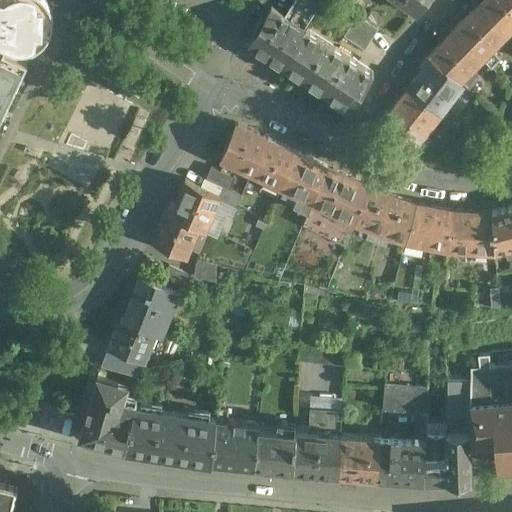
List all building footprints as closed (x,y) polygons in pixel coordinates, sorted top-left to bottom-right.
[(0,0),(0,45),(3,47),(6,41),(13,44),(19,45),(24,45),(29,44),(33,43),(36,42),(39,40),(42,37),(45,35),(48,31),(49,28),(51,24),(52,22),(52,18),(52,14),(52,10),(51,6),(51,4),(49,1),(49,0),(0,0)] [(321,0),(292,0),(290,4),(296,7),(297,7),(311,16),(321,0)] [(424,0),(395,0),(400,3),(401,2),(416,12),(424,0)] [(511,0),(482,0),(479,3),(507,32),(511,27),(511,0)] [(479,3),(454,28),(482,56),(507,32),(479,3)] [(290,18),(270,6),(260,23),(248,41),(272,56),(282,62),(304,27),(311,16),(297,7),(296,7),(290,18)] [(376,27),(356,14),(343,35),(363,48),(376,27)] [(373,70),(304,27),(282,62),(312,81),(349,104),(362,85),(373,70)] [(454,28),(429,53),(427,52),(462,80),(462,79),(460,78),(482,56),(454,28)] [(3,47),(0,45),(0,114),(27,58),(3,47)] [(462,80),(427,52),(420,60),(424,63),(409,82),(440,107),(462,80)] [(440,107),(409,82),(379,119),(400,135),(402,133),(413,141),(440,107)] [(267,131),(235,116),(219,151),(251,165),(267,131)] [(296,144),(267,131),(251,165),(281,178),(296,144)] [(327,157),(296,144),(281,178),(311,191),(327,157)] [(368,176),(327,157),(311,191),(354,211),(368,176)] [(234,170),(211,159),(206,170),(221,177),(229,181),(234,170)] [(217,186),(185,172),(172,202),(172,203),(200,216),(206,219),(206,218),(217,223),(224,207),(213,203),(218,191),(219,187),(217,186)] [(415,192),(368,176),(354,211),(405,228),(415,192)] [(229,181),(221,177),(217,186),(219,187),(218,191),(236,199),(241,187),(229,181)] [(434,195),(415,192),(405,228),(427,232),(434,195)] [(453,199),(434,195),(427,232),(448,236),(453,199)] [(511,195),(491,201),(494,238),(495,238),(495,237),(505,234),(507,240),(511,238),(511,195)] [(200,216),(172,203),(172,202),(165,199),(151,230),(186,246),(200,216)] [(472,200),(453,199),(448,236),(470,237),(472,200)] [(491,201),(472,200),(470,237),(494,238),(491,201)] [(216,256),(198,250),(194,267),(216,272),(216,256)] [(191,266),(168,256),(163,269),(186,277),(191,266)] [(505,267),(496,268),(497,279),(506,278),(505,267)] [(179,283),(141,268),(124,312),(152,323),(162,327),(179,283)] [(124,312),(120,311),(108,340),(140,353),(152,323),(124,312)] [(346,341),(298,336),(297,358),(345,363),(346,341)] [(511,351),(476,354),(479,389),(477,389),(479,420),(480,436),(501,434),(503,457),(511,456),(511,351)] [(128,384),(96,375),(96,376),(97,377),(88,405),(78,438),(124,451),(136,398),(125,395),(128,384)] [(470,377),(448,377),(447,393),(446,411),(446,420),(469,420),(470,377)] [(447,378),(427,378),(427,385),(428,385),(427,389),(427,390),(447,393),(447,378)] [(415,384),(383,382),(382,397),(381,409),(416,410),(428,411),(428,408),(427,408),(427,390),(427,389),(428,385),(427,385),(422,385),(422,381),(416,380),(415,384)] [(447,393),(427,390),(427,408),(428,408),(446,411),(447,393)] [(169,458),(174,412),(136,406),(138,399),(136,398),(124,451),(169,458)] [(259,424),(226,420),(228,410),(217,409),(216,418),(211,464),(254,468),(258,429),(259,424)] [(342,412),(309,409),(307,433),(340,436),(342,412)] [(415,441),(379,439),(377,478),(424,482),(426,432),(427,432),(428,411),(416,410),(415,441)] [(174,412),(169,458),(211,464),(216,418),(174,412)] [(469,431),(451,432),(450,427),(446,427),(445,432),(446,481),(470,481),(469,431)] [(295,432),(258,429),(254,468),(293,472),(295,432)] [(307,433),(295,432),(293,472),(338,475),(341,436),(340,436),(307,433)] [(427,432),(426,432),(424,482),(446,481),(445,432),(427,432)] [(379,438),(341,436),(338,475),(377,478),(379,439),(379,438)] [(0,511),(11,511),(17,488),(0,484),(0,511)]
